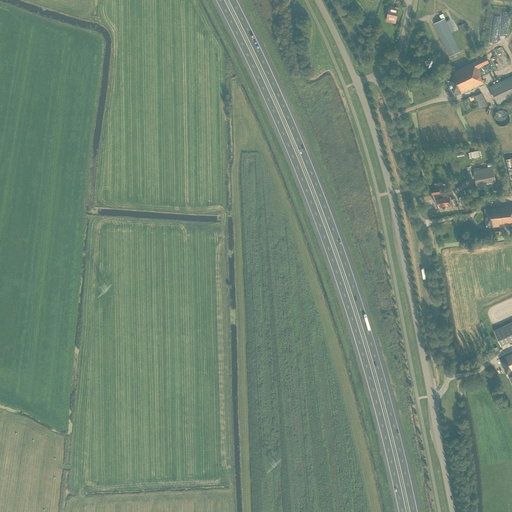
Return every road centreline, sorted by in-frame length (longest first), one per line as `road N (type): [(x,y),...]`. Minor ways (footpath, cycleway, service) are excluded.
road 1 (motorway): [(218,0),(319,227),(401,511)]
road 2 (motorway): [(416,511),(334,221),(235,0)]
road 3 (unclassified): [(430,397),(444,389),(444,368),(403,149),(375,75)]
road 4 (tertiary): [(430,397),(390,192),(356,82)]
